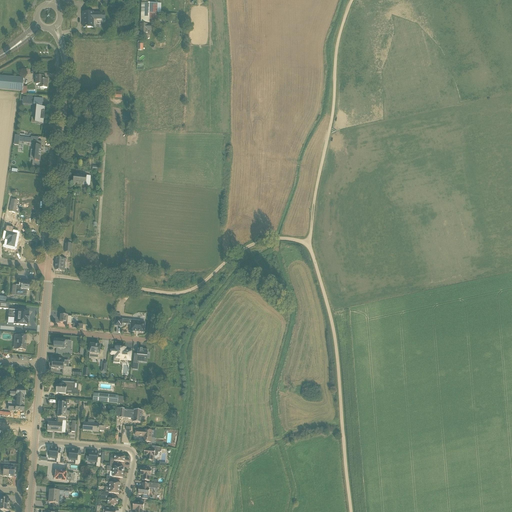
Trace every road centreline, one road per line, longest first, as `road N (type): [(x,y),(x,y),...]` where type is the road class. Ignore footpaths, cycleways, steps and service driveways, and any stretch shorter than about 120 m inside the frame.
road 1 (track): [(306,244),(258,241),(185,292),(48,274)]
road 2 (track): [(306,244),(332,323),(351,511)]
road 3 (track): [(352,0),(336,50),(330,130),(306,244)]
road 4 (track): [(278,238),(293,319),(274,392),(280,438),(268,445)]
road 5 (tertiary): [(48,268),(65,63)]
road 6 (residential): [(124,511),(135,456),(127,449),(34,442)]
